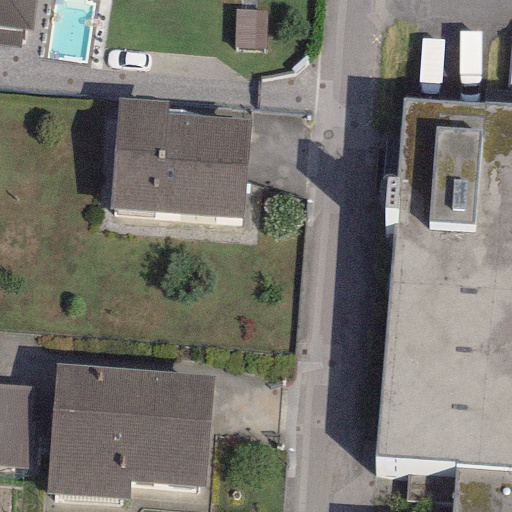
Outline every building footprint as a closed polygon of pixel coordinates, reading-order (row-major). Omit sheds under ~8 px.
[(0,0),(0,28),(20,31),(30,32),(34,0),(0,0)] [(263,11),(233,10),(232,49),(262,50),(263,11)] [(0,47),(18,50),(20,31),(0,28),(0,47)] [(511,511),(511,104),(400,97),(394,181),(384,180),(383,205),(393,206),(376,457),(456,462),(452,511),(511,511)] [(164,102),(116,98),(107,208),(241,219),(249,120),(163,113),(164,102)] [(211,376),(52,365),(51,389),(45,471),(43,493),(129,499),(130,482),(203,487),(211,376)] [(0,467),(45,471),(51,389),(0,385),(0,467)]
